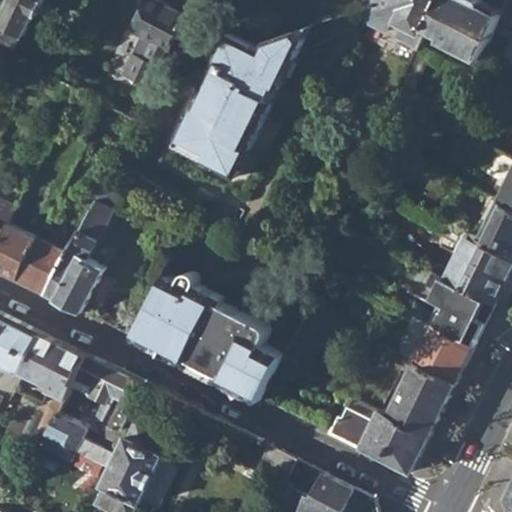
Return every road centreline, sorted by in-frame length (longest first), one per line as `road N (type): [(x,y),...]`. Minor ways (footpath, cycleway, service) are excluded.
road 1 (residential): [(0,288),(448,511)]
road 2 (tertiary): [(448,511),(511,389)]
